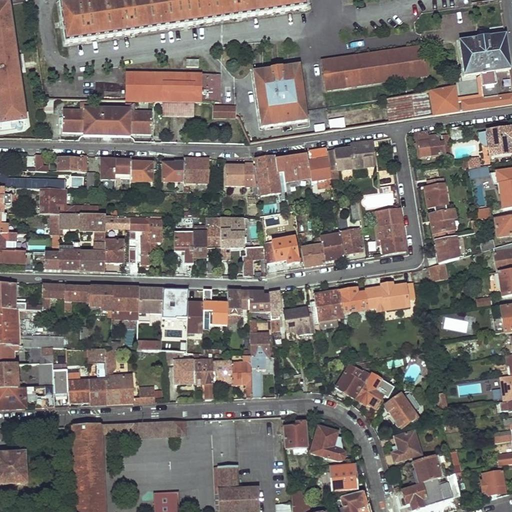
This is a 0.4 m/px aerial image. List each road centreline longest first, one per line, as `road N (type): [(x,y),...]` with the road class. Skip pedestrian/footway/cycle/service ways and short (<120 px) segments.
road 1 (residential): [(0,278),(266,285),(409,262),(418,251),(396,130)]
road 2 (residential): [(0,420),(324,407),(367,444),(387,511)]
road 3 (residential): [(396,130),(251,152),(0,146)]
road 4 (unknown): [(331,26),(458,0)]
